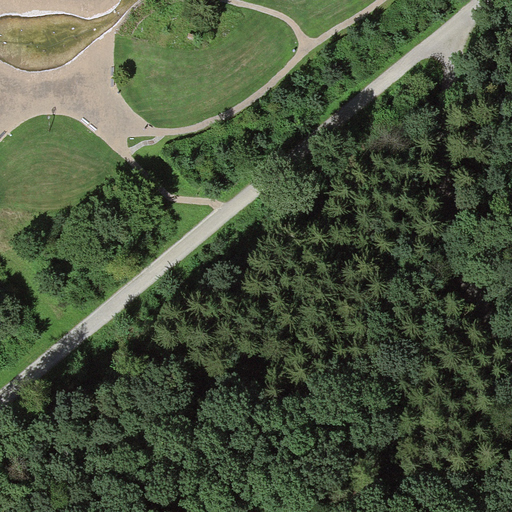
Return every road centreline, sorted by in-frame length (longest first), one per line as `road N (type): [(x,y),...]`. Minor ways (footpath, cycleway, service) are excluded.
road 1 (track): [(480,0),(220,204),(0,393)]
road 2 (track): [(511,347),(490,297),(426,42)]
